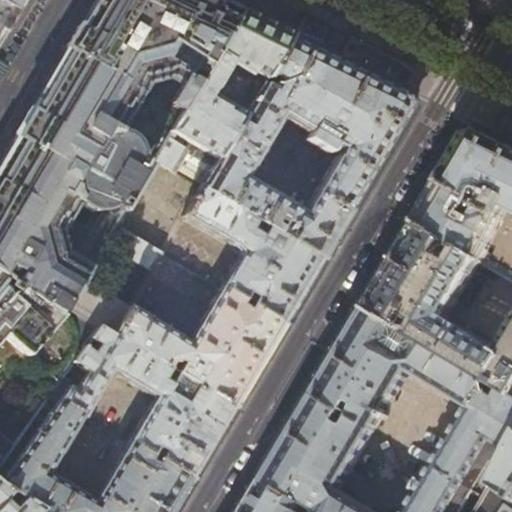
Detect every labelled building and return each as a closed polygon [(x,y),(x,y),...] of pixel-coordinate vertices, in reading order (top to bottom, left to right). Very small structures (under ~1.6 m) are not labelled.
[(0,0),(0,39),(13,17),(22,0),(0,0)] [(92,0),(92,1),(41,89),(1,157),(0,157),(0,276),(57,316),(61,310),(79,279),(99,245),(111,227),(146,168),(136,162),(135,155),(133,148),(127,139),(118,132),(114,129),(137,91),(135,90),(141,80),(144,83),(168,75),(180,82),(167,102),(169,107),(178,112),(238,11),(237,11),(214,0),(92,0)] [(289,36),(238,11),(178,112),(150,160),(197,188),(198,189),(289,36)] [(320,51),(330,31),(300,16),(290,37),(320,51)] [(335,59),(320,51),(290,37),(289,36),(198,189),(321,261),(361,192),(411,109),(407,94),(396,89),(343,63),(335,59)] [(405,71),(352,45),(343,63),(396,89),(405,71)] [(511,146),(492,136),(480,130),(465,134),(443,172),(413,223),(497,273),(511,281),(511,146)] [(321,261),(198,189),(197,188),(182,215),(181,215),(180,217),(205,231),(206,230),(229,245),(228,246),(231,248),(237,255),(231,266),(230,266),(228,269),(229,269),(217,288),(282,326),(298,299),(321,261)] [(397,328),(403,317),(413,323),(407,334),(511,395),(511,325),(506,336),(505,336),(497,349),(446,319),(458,299),(471,306),(489,277),(494,280),(497,273),(413,223),(390,262),(362,308),(397,328)] [(160,255),(111,227),(99,245),(149,274),(160,255)] [(95,329),(61,310),(57,316),(0,276),(0,460),(48,395),(62,375),(71,363),(95,329)] [(259,366),(282,326),(217,288),(198,320),(196,323),(190,334),(189,334),(187,337),(188,337),(185,342),(179,339),(179,338),(176,336),(175,337),(148,320),(148,319),(127,306),(126,307),(79,279),(61,310),(95,329),(233,410),(259,366)] [(397,328),(362,308),(347,334),(340,347),(311,395),(375,431),(410,372),(467,406),(433,466),(473,490),(485,497),(511,446),(511,395),(407,334),(397,328)] [(233,410),(95,329),(71,363),(85,372),(77,384),(62,375),(48,395),(81,415),(83,416),(108,373),(152,398),(126,442),(191,480),(213,443),(233,410)] [(46,474),(81,415),(48,395),(0,460),(0,485),(10,492),(44,511),(172,511),(191,480),(126,442),(91,501),(85,498),(85,497),(83,495),(82,496),(55,480),(56,479),(53,478),(46,474)] [(433,466),(405,511),(378,511),(340,489),(344,481),(348,475),(353,467),(375,431),(311,395),(291,429),(286,437),(282,443),(260,481),(313,511),(460,511),(473,490),(433,466)] [(511,511),(511,446),(485,497),(477,511),(511,511)] [(245,507),(241,511),(313,511),(260,481),(245,507)] [(0,501),(10,492),(0,485),(0,501)] [(44,511),(10,492),(0,501),(0,511),(44,511)]
